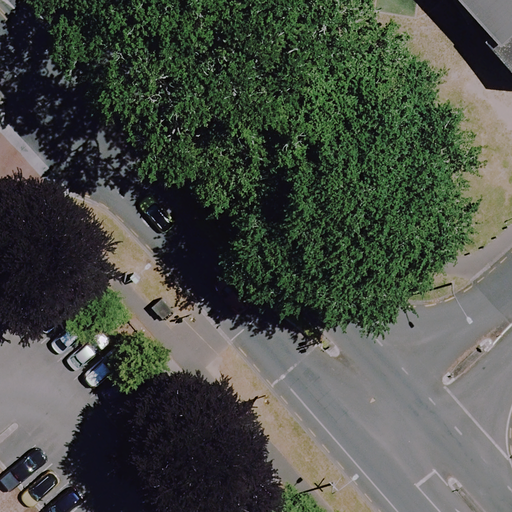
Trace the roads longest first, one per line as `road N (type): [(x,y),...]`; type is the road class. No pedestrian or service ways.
road 1 (secondary): [(399,427),(69,45)]
road 2 (residential): [(399,427),(511,326)]
